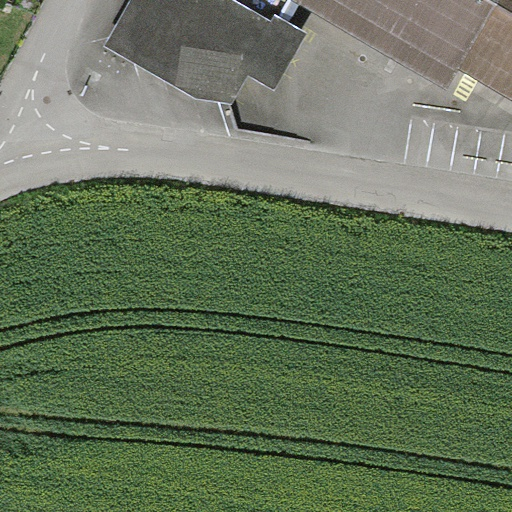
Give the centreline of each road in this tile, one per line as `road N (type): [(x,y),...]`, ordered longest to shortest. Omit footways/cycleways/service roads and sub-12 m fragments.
road 1 (residential): [(511,211),(15,137)]
road 2 (residential): [(15,137),(91,0)]
